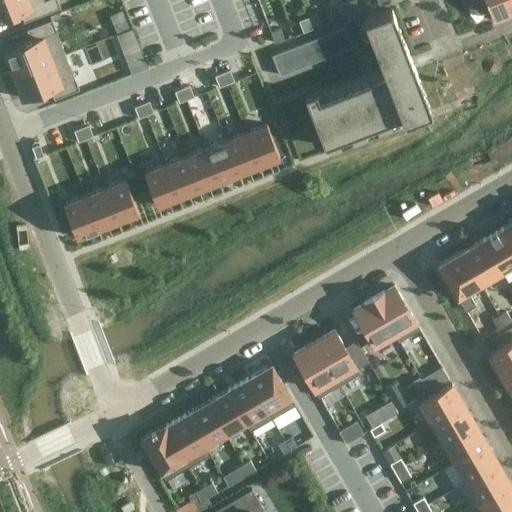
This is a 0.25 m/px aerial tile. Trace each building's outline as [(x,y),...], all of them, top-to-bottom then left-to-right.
[(24,22),(60,8),(56,0),(45,0),(44,0),(43,0),(0,0),(0,18),(19,11),(24,22)] [(350,0),(345,2),(349,13),(359,10),(355,0),(350,0)] [(511,0),(462,0),(465,7),(479,1),(478,0),(485,0),(493,18),(511,10),(511,0)] [(345,2),(336,6),(340,17),(349,13),(345,2)] [(391,9),(363,20),(384,74),(318,99),(316,92),(304,96),(324,146),(401,116),(403,122),(431,111),(391,9)] [(322,24),(317,13),(308,16),(313,28),(322,24)] [(303,32),(313,28),(308,16),(299,20),(303,32)] [(13,75),(65,55),(51,20),(26,30),(31,41),(4,51),(13,75)] [(280,27),(271,31),(275,42),(284,39),(280,27)] [(343,28),(335,31),(339,41),(347,38),(343,28)] [(331,44),(339,41),(335,31),(327,34),(331,44)] [(323,47),(331,44),(327,34),(319,37),(323,47)] [(315,50),(323,47),(319,37),(311,40),(315,50)] [(347,38),(339,41),(343,51),(351,48),(347,38)] [(307,53),(315,50),(311,40),(303,43),(307,53)] [(335,54),(343,51),(339,41),(331,44),(335,54)] [(299,56),(307,53),(303,43),(295,46),(299,56)] [(327,57),(335,54),(331,44),(323,47),(327,57)] [(291,59),(299,56),(295,46),(287,49),(291,59)] [(327,57),(323,47),(315,50),(319,60),(327,57)] [(283,62),(291,59),(287,49),(279,52),(283,62)] [(319,60),(315,50),(307,53),(311,63),(319,60)] [(275,65),(283,62),(279,52),(272,55),(275,65)] [(311,63),(307,53),(299,56),(303,66),(311,63)] [(65,55),(13,75),(22,98),(49,88),(49,87),(54,99),(78,89),(65,55)] [(303,66),(299,56),(291,59),(295,69),(303,66)] [(295,69),(291,59),(283,62),(287,72),(295,69)] [(287,72),(283,62),(275,65),(279,75),(287,72)] [(229,70),(222,73),(226,84),(233,81),(229,70)] [(222,73),(215,75),(219,87),(226,84),(222,73)] [(189,86),(181,88),(186,100),(193,97),(189,86)] [(181,88),(174,91),(179,102),(186,100),(181,88)] [(148,101),(141,104),(146,115),(153,113),(148,101)] [(141,104),(134,107),(139,118),(146,115),(141,104)] [(266,124),(245,132),(258,166),(280,158),(266,124)] [(89,125),(81,128),(86,139),(93,136),(89,125)] [(81,128),(74,131),(79,142),(85,139),(81,128)] [(245,132),(225,140),(238,174),(258,166),(245,132)] [(225,140),(205,148),(218,182),(238,174),(225,140)] [(39,142),(31,145),(36,156),(43,153),(39,142)] [(205,148),(185,156),(198,190),(218,182),(205,148)] [(185,156),(164,163),(178,198),(198,190),(185,156)] [(164,163),(144,171),(158,205),(177,198),(164,163)] [(125,178),(105,187),(118,221),(139,213),(125,178)] [(104,187),(84,194),(97,229),(117,221),(104,187)] [(84,194),(63,203),(77,237),(97,229),(84,194)] [(511,221),(503,227),(511,242),(511,221)] [(511,265),(511,242),(503,227),(482,239),(501,272),(502,271),(511,265)] [(501,272),(482,239),(461,251),(480,284),(482,288),(505,275),(502,271),(501,272)] [(457,297),(480,284),(461,251),(438,264),(457,297)] [(90,267),(80,273),(86,287),(97,282),(90,267)] [(394,285),(374,297),(396,336),(396,337),(398,341),(419,329),(394,285)] [(374,297),(353,309),(376,348),(396,337),(396,336),(374,297)] [(506,311),(499,315),(505,325),(511,321),(506,311)] [(499,315),(492,319),(498,329),(505,325),(499,315)] [(334,330),(314,342),(339,385),(359,373),(357,368),(368,362),(356,340),(344,347),(334,330)] [(511,341),(490,354),(502,374),(511,368),(511,341)] [(314,342),(293,354),(318,397),(339,385),(314,342)] [(247,377),(272,418),(295,404),(271,363),(247,377)] [(511,368),(502,374),(511,392),(511,368)] [(251,430),(272,418),(247,377),(227,389),(246,422),(245,422),(250,430),(251,430)] [(418,401),(431,422),(463,404),(451,382),(418,401)] [(225,434),(245,422),(246,422),(227,389),(206,401),(225,434)] [(205,445),(225,434),(206,401),(186,413),(205,446),(205,445)] [(475,423),(463,404),(431,422),(442,442),(475,423)] [(210,454),(205,445),(205,446),(186,413),(166,424),(164,425),(188,466),(210,454)] [(165,480),(188,466),(164,425),(166,424),(165,423),(140,437),(165,480)] [(373,436),(384,430),(380,423),(369,429),(373,436)] [(442,442),(454,462),(486,443),(475,423),(442,442)] [(290,450),(297,446),(291,436),(284,440),(290,450)] [(283,454),(290,450),(284,440),(277,444),(283,454)] [(457,485),(458,486),(498,463),(498,462),(486,443),(454,462),(465,481),(457,485)] [(389,464),(394,471),(404,464),(400,457),(389,464)] [(248,474),(255,470),(249,460),(243,464),(248,474)] [(458,486),(469,506),(508,483),(509,482),(498,462),(498,463),(458,486)] [(242,478),(248,474),(243,464),(236,468),(242,478)] [(408,471),(404,464),(394,471),(398,478),(408,471)] [(209,497),(217,492),(211,482),(203,487),(209,497)] [(508,483),(469,506),(470,506),(477,502),(483,511),(505,511),(511,508),(511,486),(509,482),(508,483)] [(200,502),(209,497),(203,487),(194,492),(200,502)] [(262,511),(264,511),(251,489),(224,505),(227,511),(262,511)] [(416,510),(427,504),(423,497),(412,503),(416,510)]
